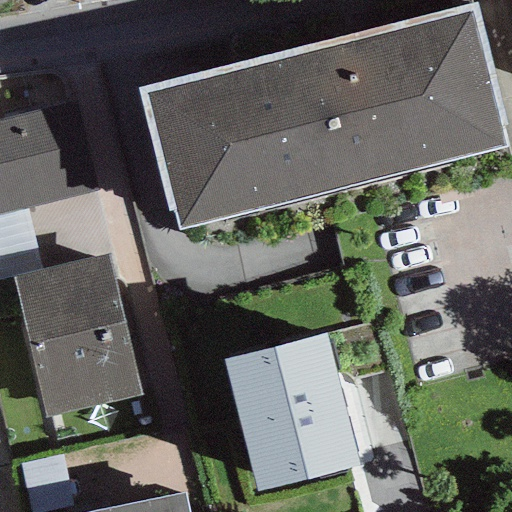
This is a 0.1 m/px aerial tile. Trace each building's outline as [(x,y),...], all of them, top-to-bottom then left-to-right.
[(461,0),(302,39),(337,182),(509,140),(474,0),(461,0)] [(337,182),(302,39),(140,81),(176,223),(337,182)] [(75,101),(0,118),(0,214),(97,191),(75,101)] [(106,253),(11,276),(44,413),(139,391),(106,253)] [(325,327),(221,353),(255,486),(358,460),(325,327)] [(64,444),(25,452),(35,504),(74,496),(64,444)] [(188,511),(184,489),(74,511),(188,511)]
